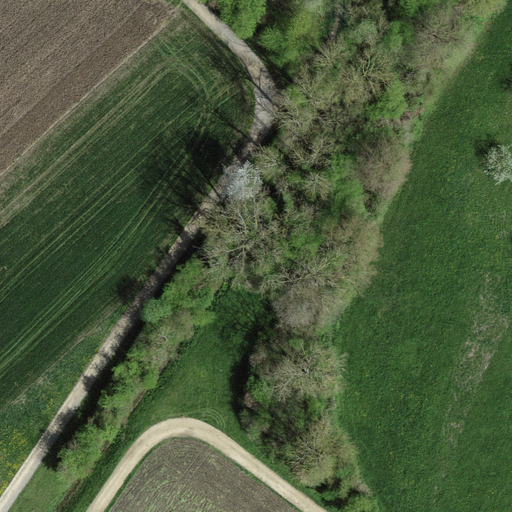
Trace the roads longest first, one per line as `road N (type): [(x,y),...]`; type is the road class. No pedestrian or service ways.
road 1 (track): [(268,103),(248,152),(0,511)]
road 2 (track): [(93,511),(142,443),(178,428),(220,442),(314,511)]
road 3 (track): [(190,0),(251,60),(268,103)]
